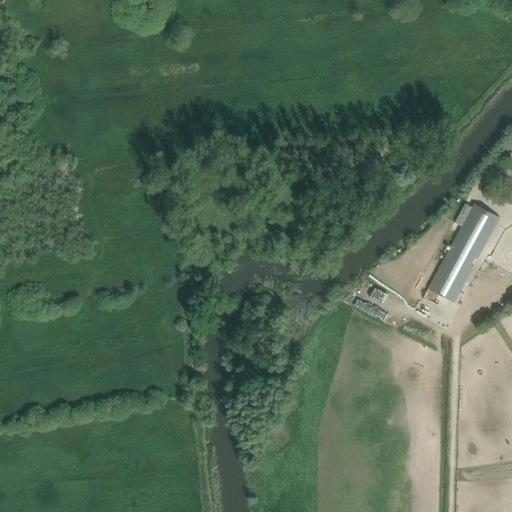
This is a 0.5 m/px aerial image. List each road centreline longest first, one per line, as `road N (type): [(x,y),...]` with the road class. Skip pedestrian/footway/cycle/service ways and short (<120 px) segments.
road 1 (track): [(213,511),(201,417),(188,385),(187,307),(201,268),(252,235),(331,228),(382,203),(511,73)]
road 2 (track): [(511,287),(451,339),(450,511)]
